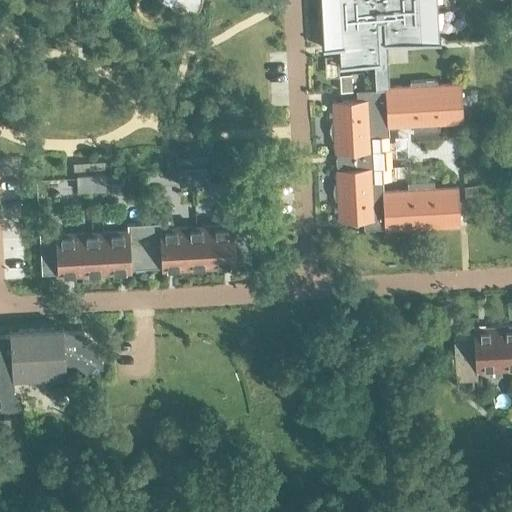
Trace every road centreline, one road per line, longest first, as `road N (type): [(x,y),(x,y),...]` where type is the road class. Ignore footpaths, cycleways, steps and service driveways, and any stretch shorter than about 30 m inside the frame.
road 1 (residential): [(310,289),(0,306)]
road 2 (unclassified): [(310,289),(295,0)]
road 3 (residential): [(511,280),(310,289)]
